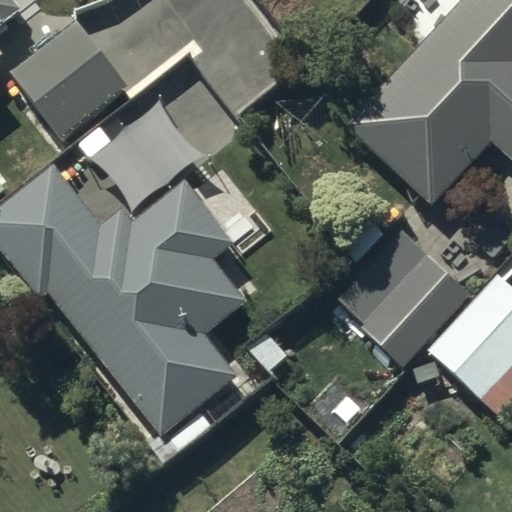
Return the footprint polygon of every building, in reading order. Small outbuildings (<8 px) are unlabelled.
[(0,0),(0,39),(24,21),(8,0),(0,0)] [(511,0),(488,0),(362,131),(436,202),(494,141),(511,157),(511,0)] [(137,98),(79,26),(11,80),(70,152),(137,98)] [(231,255),(192,205),(135,249),(124,234),(109,246),(59,182),(0,227),(0,248),(47,309),(56,302),(168,446),(240,390),(204,343),(243,312),(211,270),(231,255)] [(476,311),(409,248),(345,316),(412,378),(431,359),(476,311)] [(511,378),(511,296),(500,285),(476,311),(431,359),(484,409),(511,378)] [(267,456),(242,427),(142,511),(293,511),(338,474),(299,428),(267,456)]
